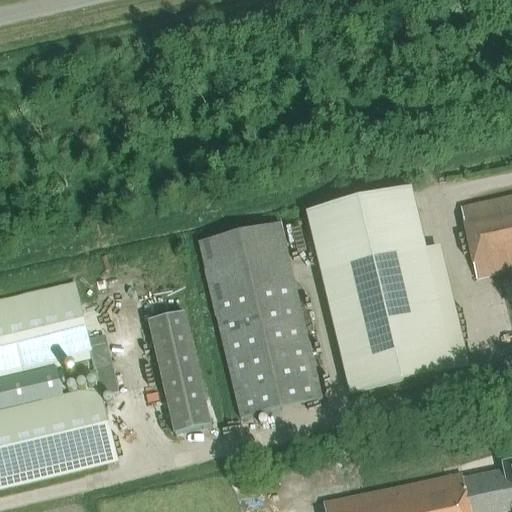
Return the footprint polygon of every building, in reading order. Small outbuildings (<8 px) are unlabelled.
[(352,399),(454,374),(470,370),(441,250),(427,254),(412,192),(308,217),(352,399)] [(511,196),(462,207),(478,279),(511,271),(511,196)] [(281,227),(197,247),(239,422),(323,402),(281,227)] [(0,383),(92,362),(91,355),(92,355),(91,351),(76,286),(0,304),(0,383)] [(175,438),(212,430),(186,317),(149,326),(175,438)] [(0,493),(117,465),(101,399),(119,395),(108,347),(91,351),(92,355),(91,355),(92,362),(98,389),(0,412),(0,493)] [(511,462),(504,464),(506,471),(464,479),(463,473),(324,503),(325,511),(507,511),(511,511),(511,462)]
